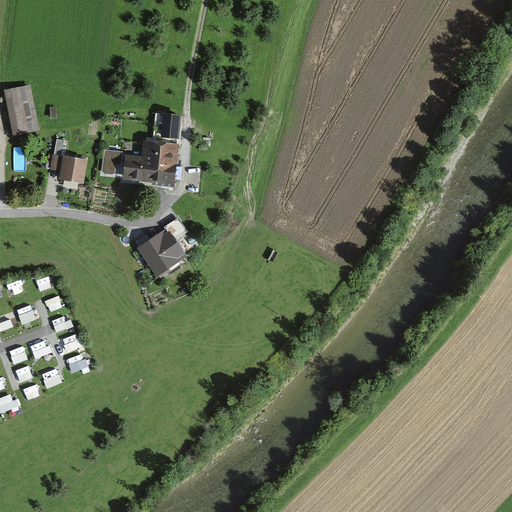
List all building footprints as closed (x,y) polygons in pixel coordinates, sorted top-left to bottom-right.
[(30,85),(5,90),(14,134),(39,130),(30,85)] [(174,182),(180,116),(156,114),(154,138),(146,137),(144,159),(128,158),(126,177),(174,182)] [(64,140),(57,139),(54,155),(61,156),(64,140)] [(121,153),(106,152),(104,171),(105,172),(113,173),(114,172),(115,163),(120,164),(121,153)] [(87,160),(65,157),(61,179),(83,182),(87,160)] [(184,256),(167,231),(141,248),(160,276),(170,270),(168,267),(184,256)] [(38,280),(41,292),(56,288),(53,276),(38,280)] [(22,279),(9,283),(13,295),(26,290),(22,279)] [(48,298),(50,310),(64,307),(61,295),(48,298)] [(32,303),(18,310),(25,321),(38,313),(32,303)] [(11,312),(0,316),(0,325),(2,331),(16,326),(11,312)] [(35,343),(39,354),(52,349),(48,338),(35,343)] [(25,345),(10,351),(15,363),(30,358),(25,345)] [(86,352),(68,357),(73,371),(90,366),(86,352)] [(17,369),(22,381),(34,377),(30,365),(17,369)] [(49,387),(66,381),(63,372),(45,379),(49,387)] [(29,399),(42,395),(39,384),(25,388),(29,399)]
